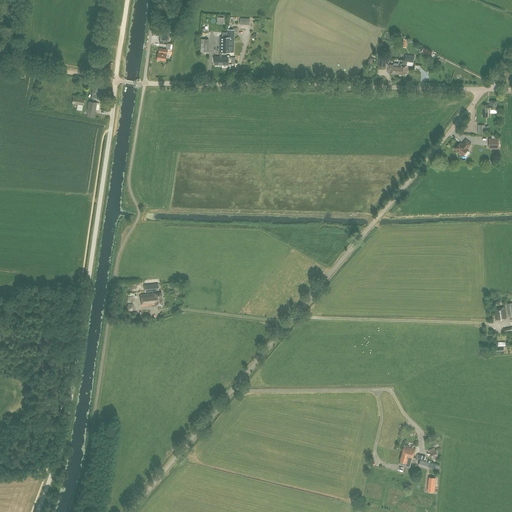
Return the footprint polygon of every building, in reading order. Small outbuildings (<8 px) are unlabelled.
[(165,36),(165,37),(161,37),(160,43),(168,44),(169,36),(165,36)] [(227,52),(228,37),(221,37),(220,57),(214,56),(214,64),(228,65),(228,57),(222,57),(222,51),(227,52)] [(433,52),(424,47),(421,52),(430,56),(433,52)] [(158,59),(166,60),(167,53),(168,49),(160,48),(159,53),(158,53),(158,59)] [(400,74),(400,63),(400,67),(394,66),(394,64),(389,64),(388,71),(390,71),(390,73),(400,74)] [(93,98),(103,100),(104,89),(94,88),(93,98)] [(83,105),(84,99),(73,97),(72,104),(83,105)] [(97,102),(88,101),(87,112),(95,113),(97,102)] [(489,101),(489,105),(483,105),(482,117),(488,117),(488,109),(498,109),(498,101),(489,101)] [(489,138),(489,147),(498,147),(498,139),(489,138)] [(460,143),(455,149),(463,155),(468,149),(467,149),(471,144),(466,140),(462,144),(460,143)] [(144,284),(145,292),(159,290),(158,283),(144,284)] [(154,292),(154,293),(140,294),(142,306),(155,304),(156,305),(163,304),(161,291),(154,292)] [(505,307),(494,308),(496,319),(506,318),(505,307)] [(495,352),(503,351),(503,347),(505,346),(505,342),(497,342),(497,347),(495,347),(495,352)] [(408,446),(408,445),(405,444),(402,453),(404,454),(405,453),(406,453),(408,453),(410,453),(409,454),(410,454),(410,455),(411,455),(411,456),(413,457),(415,448),(408,446)] [(439,457),(434,447),(427,450),(431,460),(439,457)] [(412,459),(413,457),(411,456),(411,455),(410,455),(410,454),(409,454),(410,453),(408,453),(406,453),(405,453),(404,454),(402,453),(400,461),(406,462),(405,466),(410,467),(412,459)] [(437,476),(430,475),(428,489),(435,490),(437,476)]
